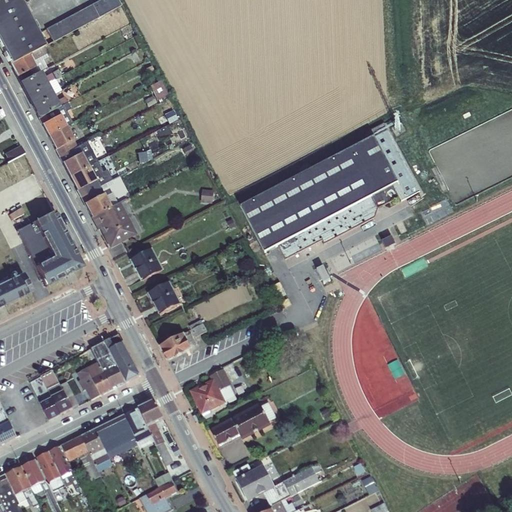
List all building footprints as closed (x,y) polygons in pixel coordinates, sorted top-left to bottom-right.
[(0,0),(0,32),(28,18),(18,0),(0,0)] [(53,41),(120,5),(117,0),(98,0),(99,1),(46,29),(53,41)] [(28,18),(0,32),(0,44),(10,64),(29,54),(42,47),(43,47),(28,18)] [(29,54),(10,64),(17,76),(35,67),(32,61),(29,54)] [(35,67),(17,76),(20,82),(32,75),(32,74),(47,67),(43,59),(47,57),(46,54),(32,61),(35,67)] [(145,69),(148,74),(154,71),(152,66),(145,69)] [(40,71),(46,83),(49,82),(61,75),(58,69),(45,76),(42,70),(40,71)] [(32,75),(20,82),(26,94),(46,83),(40,71),(32,75)] [(150,86),(157,100),(168,95),(160,80),(150,86)] [(49,82),(46,83),(52,95),(55,94),(61,91),(58,85),(52,88),(49,82)] [(32,105),(52,95),(46,83),(26,94),(32,105)] [(52,95),(59,107),(67,102),(64,97),(58,100),(55,94),(52,95)] [(52,95),(32,105),(39,117),(59,107),(52,95)] [(148,107),(156,102),(153,96),(144,100),(148,107)] [(160,103),(163,110),(173,105),(170,99),(167,100),(160,103)] [(67,102),(59,107),(39,117),(42,124),(60,114),(66,125),(72,122),(66,111),(70,109),(67,102)] [(509,176),(511,174),(511,111),(443,143),(448,156),(446,157),(436,157),(431,147),(431,162),(466,162),(461,164),(452,164),(450,165),(450,170),(446,172),(442,172),(440,168),(440,173),(454,204),(480,192),(480,177),(492,177),(494,176),(496,179),(503,176),(509,176)] [(60,114),(42,124),(48,135),(66,126),(66,125),(60,114)] [(371,139),(387,131),(384,123),(367,132),(371,139)] [(66,126),(48,135),(55,149),(73,140),(66,126)] [(174,131),(179,141),(187,137),(181,127),(174,131)] [(254,200),(241,207),(265,253),(278,246),(285,260),(322,240),(324,244),(375,218),(377,209),(399,198),(400,201),(419,192),(387,131),(371,139),(254,200)] [(73,140),(55,149),(59,156),(77,146),(73,140)] [(59,156),(62,162),(81,153),(90,148),(87,141),(77,146),(59,156)] [(183,149),(186,156),(194,152),(190,145),(183,149)] [(4,154),(9,162),(24,153),(20,146),(4,154)] [(93,153),(90,148),(81,153),(83,158),(93,153)] [(31,167),(24,153),(9,162),(4,164),(10,177),(16,174),(31,167)] [(70,176),(88,167),(83,158),(81,153),(62,162),(70,176)] [(97,161),(93,153),(83,158),(88,167),(88,166),(97,161)] [(0,182),(10,177),(4,164),(0,166),(0,182)] [(88,167),(70,176),(77,190),(95,180),(88,166),(88,167)] [(37,178),(31,167),(16,174),(22,186),(37,178)] [(77,190),(80,197),(99,186),(97,183),(95,180),(77,190)] [(105,183),(99,186),(80,197),(84,203),(103,193),(101,190),(107,187),(109,190),(116,187),(112,180),(105,183)] [(202,190),(200,202),(211,203),(213,191),(202,190)] [(110,206),(117,203),(111,191),(104,195),(110,206)] [(84,203),(91,217),(110,206),(104,195),(103,193),(84,203)] [(241,207),(254,200),(251,195),(238,201),(241,207)] [(100,229),(110,248),(136,234),(119,201),(117,203),(110,206),(91,217),(98,230),(100,229)] [(18,231),(47,285),(83,266),(54,212),(18,231)] [(232,219),(226,221),(230,229),(235,226),(232,219)] [(386,247),(396,242),(392,234),(382,240),(386,247)] [(131,260),(142,282),(163,271),(152,249),(131,260)] [(0,283),(0,307),(31,291),(22,273),(0,283)] [(148,293),(159,315),(180,304),(169,282),(148,293)] [(189,326),(191,330),(203,324),(201,320),(189,326)] [(190,330),(192,334),(194,338),(207,331),(203,324),(191,330),(190,330)] [(184,334),(190,348),(197,344),(194,338),(192,334),(190,335),(189,331),(184,334)] [(159,347),(167,361),(191,349),(190,348),(184,334),(159,347)] [(110,339),(114,347),(123,343),(118,335),(110,339)] [(139,374),(123,343),(114,347),(110,339),(104,342),(116,366),(126,383),(138,376),(139,374)] [(103,373),(116,366),(104,342),(95,347),(102,361),(98,363),(103,373)] [(386,362),(393,376),(403,372),(396,357),(386,362)] [(64,365),(67,370),(78,364),(76,361),(75,359),(64,365)] [(87,369),(100,395),(112,389),(103,373),(98,363),(86,369),(87,369)] [(103,373),(112,389),(126,383),(116,366),(103,373)] [(85,390),(91,400),(100,395),(87,369),(76,373),(80,380),(78,382),(83,392),(85,390)] [(198,387),(190,391),(201,415),(226,403),(227,405),(237,400),(230,386),(231,385),(224,370),(210,376),(211,380),(205,383),(206,385),(199,389),(198,387)] [(40,403),(49,421),(61,415),(52,398),(55,396),(51,389),(50,390),(46,383),(50,381),(56,379),(52,371),(41,377),(52,397),(40,403)] [(63,391),(59,386),(56,379),(50,381),(46,383),(50,390),(51,389),(55,396),(63,392),(63,391)] [(63,392),(72,409),(79,406),(67,382),(65,383),(60,386),(59,386),(63,391),(63,392)] [(243,383),(232,388),(235,395),(246,390),(243,383)] [(63,392),(55,396),(52,398),(61,415),(72,409),(63,392)] [(154,401),(138,408),(147,427),(155,423),(163,419),(154,401)] [(0,427),(10,423),(0,402),(0,427)] [(261,407),(269,422),(276,418),(269,403),(261,407)] [(260,404),(210,430),(219,446),(239,435),(242,440),(270,425),(269,422),(261,407),(260,404)] [(134,435),(140,449),(155,443),(147,427),(138,408),(134,410),(144,430),(134,435)] [(327,409),(320,412),(324,420),(331,417),(327,409)] [(124,415),(134,435),(144,430),(134,410),(124,415)] [(124,415),(94,430),(107,454),(109,459),(134,447),(137,453),(141,451),(140,449),(134,435),(124,415)] [(0,427),(0,445),(17,437),(10,423),(0,427)] [(155,423),(147,427),(155,443),(156,446),(164,442),(155,423)] [(93,461),(107,454),(94,430),(81,436),(89,453),(93,461)] [(61,446),(69,462),(79,457),(89,453),(81,436),(61,446)] [(164,442),(156,446),(166,467),(173,463),(164,442)] [(61,446),(49,452),(61,477),(73,471),(69,462),(61,446)] [(170,448),(176,461),(182,458),(176,447),(175,448),(174,446),(170,448)] [(49,452),(37,458),(48,483),(61,477),(49,452)] [(89,453),(79,457),(90,481),(101,477),(97,469),(93,461),(89,453)] [(93,461),(97,469),(111,462),(109,459),(107,454),(93,461)] [(35,461),(22,467),(32,488),(39,484),(45,481),(35,461)] [(22,467),(5,475),(15,496),(23,492),(30,488),(32,488),(22,467)] [(351,469),(344,473),(346,477),(353,474),(351,469)] [(155,480),(159,488),(171,481),(172,481),(168,473),(155,480)] [(5,475),(0,476),(0,499),(6,511),(22,511),(21,509),(15,496),(5,475)] [(61,477),(48,483),(49,485),(53,494),(59,492),(56,486),(63,483),(61,477)] [(362,481),(368,493),(376,489),(370,477),(362,481)] [(45,481),(39,484),(45,494),(46,494),(54,511),(61,511),(53,494),(49,485),(45,481)] [(139,499),(146,511),(167,511),(171,510),(165,498),(177,492),(171,481),(159,488),(139,499)] [(23,492),(26,500),(28,499),(33,507),(38,505),(30,488),(23,492)] [(23,492),(15,496),(21,509),(28,505),(26,500),(23,492)] [(271,510),(272,511),(291,511),(296,510),(292,503),(288,505),(285,499),(270,507),(271,510)]
